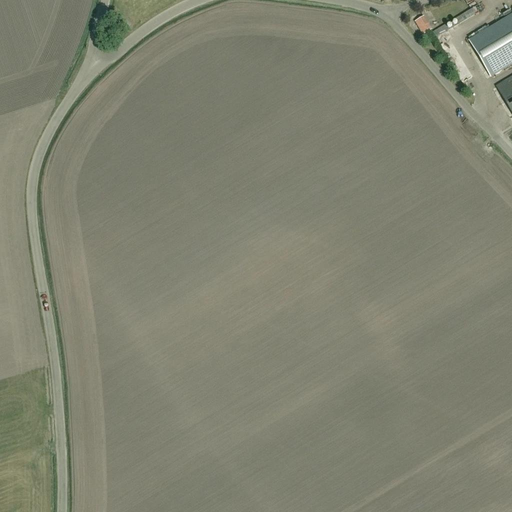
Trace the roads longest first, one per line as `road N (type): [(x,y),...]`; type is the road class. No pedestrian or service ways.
road 1 (unclassified): [(61,511),(59,397),(34,183),(46,141),(92,71)]
road 2 (unclassified): [(387,17),(511,155)]
road 3 (unclassified): [(92,71),(202,0)]
